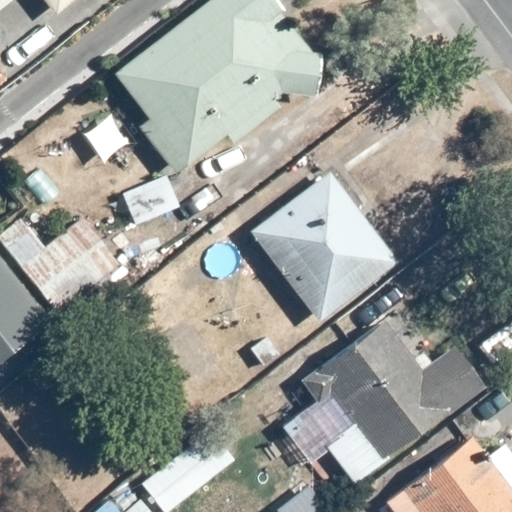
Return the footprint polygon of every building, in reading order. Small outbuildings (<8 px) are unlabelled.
[(0,0),(0,5),(6,0),(46,0),(57,13),(72,0),(0,0)] [(134,119),(176,176),(228,136),(235,145),(295,96),(320,99),(328,53),(300,49),(285,21),(294,14),(282,0),(205,0),(112,70),(143,112),(134,119)] [(133,142),(110,109),(77,132),(100,165),(133,142)] [(396,261),(328,169),(249,227),(318,319),(396,261)] [(179,205),(163,170),(116,191),(131,226),(179,205)] [(15,258),(59,317),(125,269),(81,210),(15,258)] [(0,360),(50,324),(7,265),(0,256),(0,360)] [(310,424),(347,476),(377,454),(373,448),(473,376),(444,335),(412,358),(378,311),(288,376),(318,418),(310,424)] [(238,511),(246,507),(233,489),(245,480),(207,426),(111,494),(123,511),(156,511),(173,500),(182,511),(238,511)] [(484,443),(472,426),(366,504),(371,511),(511,511),(511,456),(495,434),(484,443)] [(296,511),(301,509),(285,483),(254,503),(259,511),(296,511)]
